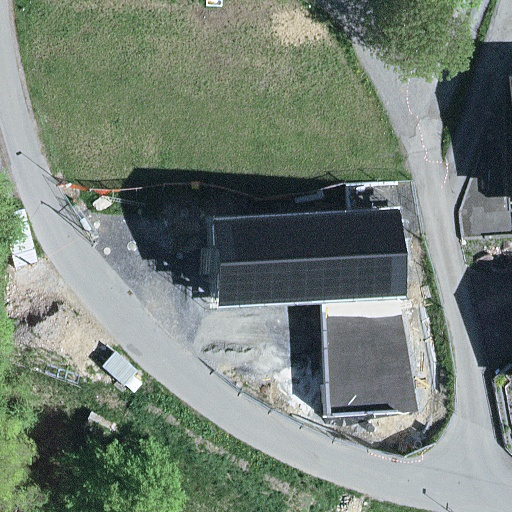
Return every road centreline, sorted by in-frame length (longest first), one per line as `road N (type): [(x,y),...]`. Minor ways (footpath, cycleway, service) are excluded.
road 1 (residential): [(5,0),(57,234),(178,378),(308,448),(480,494)]
road 2 (residential): [(480,494),(454,322),(450,192),(505,44)]
